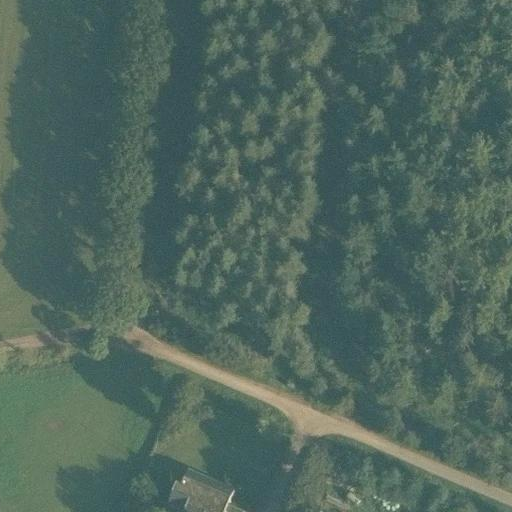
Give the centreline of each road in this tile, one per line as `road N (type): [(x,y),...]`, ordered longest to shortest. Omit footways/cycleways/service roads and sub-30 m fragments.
road 1 (track): [(0,355),(129,335),(158,0)]
road 2 (unclassified): [(511,504),(154,354)]
